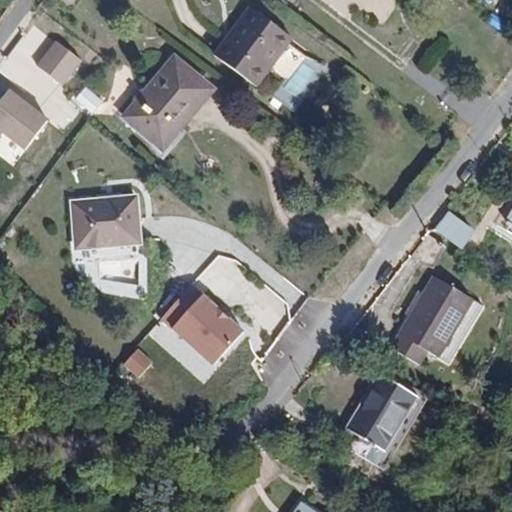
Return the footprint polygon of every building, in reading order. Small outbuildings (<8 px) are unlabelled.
[(294,40),(253,9),(217,57),(259,88),(294,40)] [(37,68),(63,89),(83,63),(57,42),(37,68)] [(274,103),(300,115),(322,68),(297,56),(274,103)] [(210,90),(176,62),(129,118),(161,144),(187,113),(190,115),(210,90)] [(86,88),(75,101),(93,116),(104,102),(86,88)] [(0,103),(0,137),(31,155),(52,120),(6,93),(0,103)] [(142,247),(139,195),(71,201),(74,253),(142,247)] [(442,231),(460,246),(471,233),(453,218),(442,231)] [(428,352),(439,359),(472,301),(436,279),(393,350),(420,366),(428,352)] [(203,386),(249,340),(196,287),(150,332),(203,386)] [(485,309),(472,301),(439,359),(451,366),(485,309)] [(124,366),(140,382),(155,366),(139,351),(124,366)] [(342,445),(378,465),(417,397),(381,376),(342,445)] [(425,401),(417,397),(378,465),(386,470),(425,401)]
